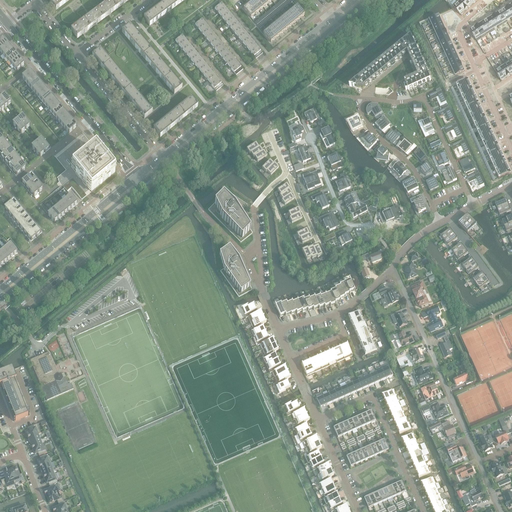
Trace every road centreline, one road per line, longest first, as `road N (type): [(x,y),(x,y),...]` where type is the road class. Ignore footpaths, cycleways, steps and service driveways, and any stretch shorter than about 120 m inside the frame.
road 1 (secondary): [(330,15),(160,157)]
road 2 (secondary): [(165,162),(337,23)]
road 3 (residential): [(479,461),(392,266)]
road 4 (residential): [(136,177),(6,22)]
road 5 (secondary): [(0,297),(141,182)]
road 6 (residential): [(422,511),(373,400),(318,419)]
road 7 (secondary): [(136,177),(0,287)]
road 8 (residential): [(487,0),(458,28),(511,147)]
road 9 (residential): [(473,205),(427,104),(368,98)]
road 10 (residential): [(360,109),(411,166),(440,222)]
road 11 (residential): [(160,157),(76,54)]
